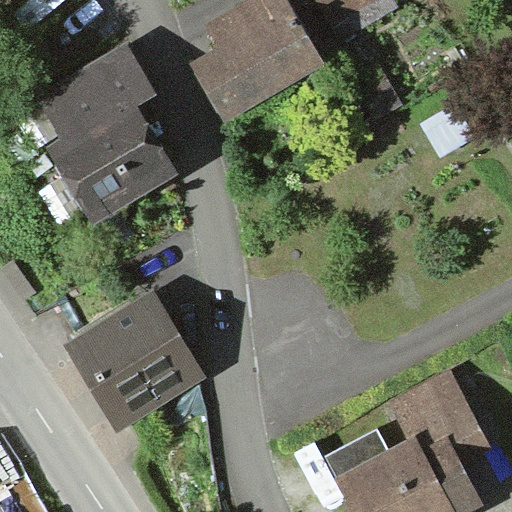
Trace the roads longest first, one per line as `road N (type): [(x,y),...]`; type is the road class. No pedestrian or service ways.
road 1 (residential): [(140,0),(158,28),(204,175),(253,473),(269,511)]
road 2 (tertiary): [(102,511),(0,351)]
